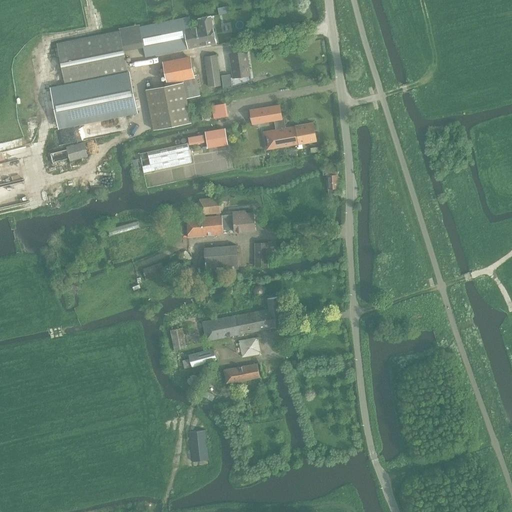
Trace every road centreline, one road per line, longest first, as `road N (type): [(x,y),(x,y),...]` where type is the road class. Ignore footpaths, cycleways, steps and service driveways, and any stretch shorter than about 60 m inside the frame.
road 1 (unknown): [(347,0),(434,289),(511,510)]
road 2 (unclassified): [(395,511),(365,418),(329,0)]
road 3 (track): [(342,105),(427,78),(435,63),(420,0)]
road 4 (track): [(354,313),(471,276),(511,253)]
